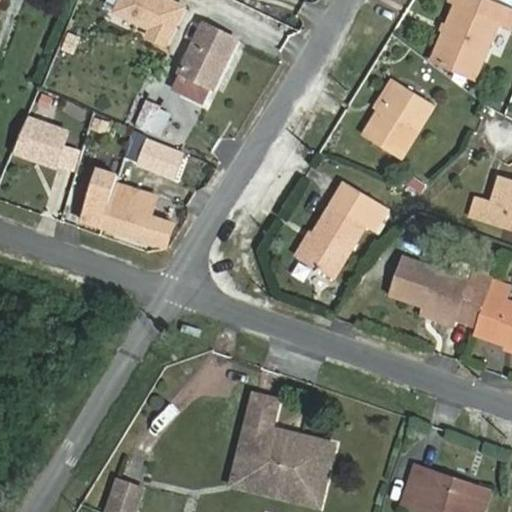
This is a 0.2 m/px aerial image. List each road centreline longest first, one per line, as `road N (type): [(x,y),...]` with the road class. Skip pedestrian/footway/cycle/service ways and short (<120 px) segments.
road 1 (residential): [(173,290),(511,411)]
road 2 (residential): [(173,290),(348,0)]
road 3 (residential): [(34,511),(173,290)]
road 4 (residential): [(0,230),(173,290)]
